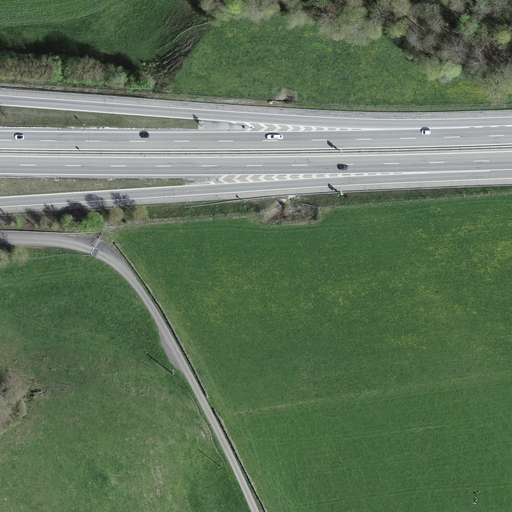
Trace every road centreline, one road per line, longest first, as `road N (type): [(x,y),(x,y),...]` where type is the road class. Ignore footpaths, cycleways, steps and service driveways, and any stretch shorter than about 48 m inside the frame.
road 1 (motorway): [(511,122),(353,123),(0,99)]
road 2 (motorway): [(511,134),(0,139)]
road 3 (motorway): [(0,202),(451,175),(496,160)]
road 4 (motorway): [(0,164),(496,160)]
